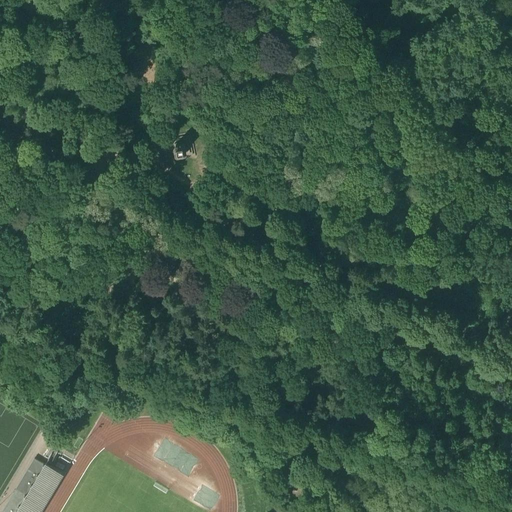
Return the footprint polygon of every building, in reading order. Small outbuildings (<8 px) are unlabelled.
[(25,7),(30,10),(29,14),(34,15),(35,11),(38,11),(41,10),(44,9),(48,7),(52,3),(53,0),(20,0),(21,2),(25,7)] [(37,136),(43,137),(47,132),(45,127),(40,126),(35,130),(37,136)] [(170,135),(174,159),(196,155),(191,131),(170,135)] [(50,446),(46,456),(55,459),(59,450),(50,446)] [(292,463),(287,455),(275,463),(283,475),(292,469),(289,464),(292,463)] [(39,511),(62,474),(49,466),(46,464),(35,458),(1,511),(39,511)] [(50,464),(49,466),(62,474),(64,472),(50,464)] [(308,480),(304,476),(300,480),(304,484),(308,480)]
